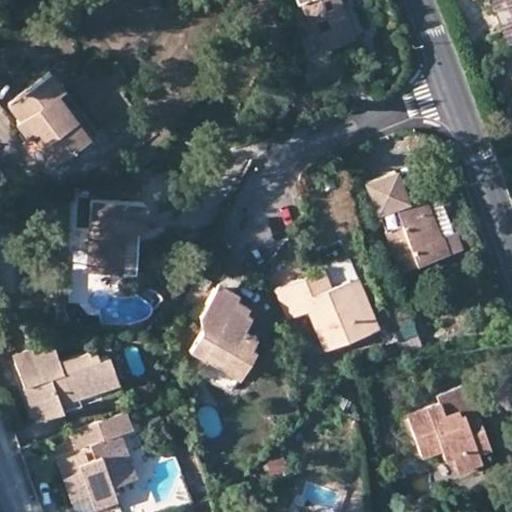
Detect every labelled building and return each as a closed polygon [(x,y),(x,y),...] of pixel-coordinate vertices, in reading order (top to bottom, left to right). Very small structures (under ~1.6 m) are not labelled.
[(295,0),(296,1),(298,0),(300,0),(319,49),(353,37),(338,0),(295,0)] [(30,134),(36,130),(45,141),(40,146),(52,162),(86,136),(54,94),(62,89),(48,71),(7,102),(19,118),(14,122),(27,137),(30,134)] [(36,130),(30,134),(40,146),(45,141),(36,130)] [(456,247),(434,187),(405,197),(394,168),(364,179),(375,208),(376,208),(398,269),(445,251),(456,247)] [(142,201),(88,197),(83,269),(116,271),(119,227),(140,228),(142,201)] [(356,231),(368,228),(363,209),(351,211),(356,231)] [(62,303),(65,267),(50,266),(46,301),(62,303)] [(320,288),(328,285),(321,268),(313,272),(320,288)] [(347,277),(328,285),(320,288),(313,272),(275,288),(288,316),(306,310),(322,347),(369,328),(347,277)] [(355,274),(347,277),(369,328),(377,324),(355,274)] [(247,347),(253,336),(241,330),(249,314),(244,310),(247,305),(234,297),(237,293),(217,282),(199,316),(200,328),(188,350),(218,367),(211,381),(228,390),(251,349),(247,347)] [(405,352),(424,349),(407,305),(390,311),(405,352)] [(58,361),(52,345),(32,353),(29,345),(11,353),(35,419),(61,409),(55,395),(112,374),(105,354),(96,357),(93,351),(87,353),(86,349),(58,361)] [(55,395),(61,409),(117,388),(112,374),(55,395)] [(476,415),(465,419),(461,410),(472,406),(463,382),(434,393),(435,399),(404,412),(421,455),(439,448),(443,458),(450,455),(455,470),(479,460),(476,452),(488,446),(476,415)] [(461,410),(465,419),(476,415),(472,406),(461,410)] [(132,476),(116,432),(128,428),(121,409),(68,428),(75,448),(88,443),(90,448),(55,461),(69,498),(88,492),(93,507),(115,499),(110,484),(132,476)] [(280,461),(274,454),(265,463),(270,470),(280,461)] [(69,498),(74,511),(80,511),(93,507),(88,492),(69,498)]
